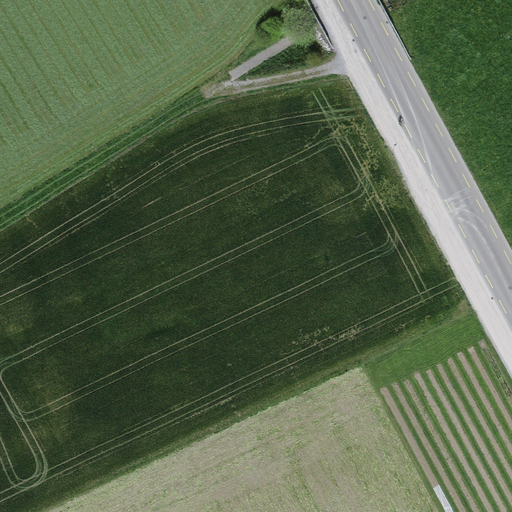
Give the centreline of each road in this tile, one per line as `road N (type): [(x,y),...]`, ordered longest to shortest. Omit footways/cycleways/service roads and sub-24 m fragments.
road 1 (unclassified): [(350,0),(511,296)]
road 2 (track): [(378,47),(349,64),(271,82),(222,91),(216,83),(353,0)]
